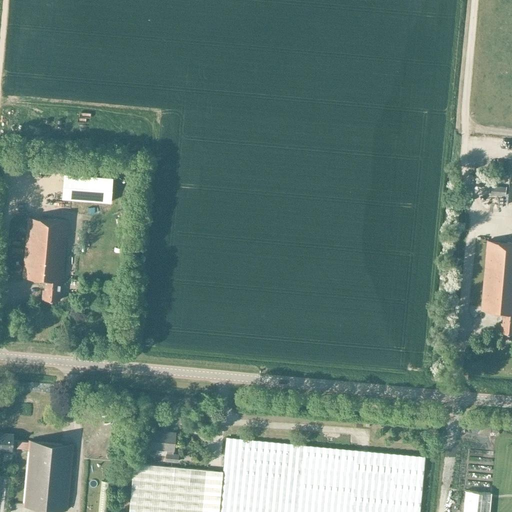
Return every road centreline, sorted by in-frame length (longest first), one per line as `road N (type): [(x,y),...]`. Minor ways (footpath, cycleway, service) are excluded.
road 1 (tertiary): [(511,401),(0,356)]
road 2 (unknown): [(455,396),(470,226),(481,215),(511,218)]
road 3 (unknown): [(67,362),(77,444),(70,511)]
